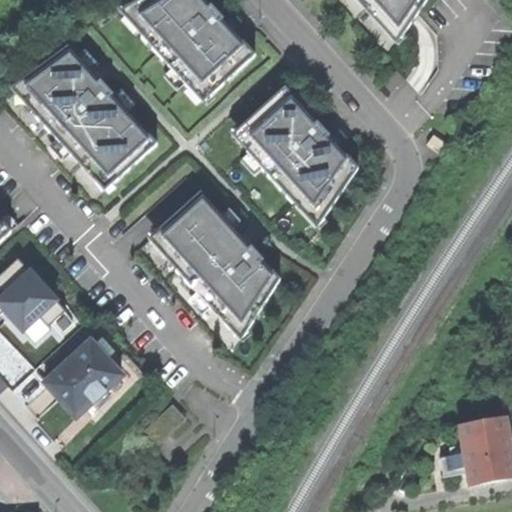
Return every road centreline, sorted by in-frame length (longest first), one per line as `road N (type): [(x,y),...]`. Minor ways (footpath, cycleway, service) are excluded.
road 1 (residential): [(274,0),(404,145),(411,172),(269,400)]
road 2 (residential): [(269,400),(207,365),(0,134)]
road 3 (unknown): [(404,145),(467,65),(473,0)]
road 4 (residential): [(269,400),(197,511)]
